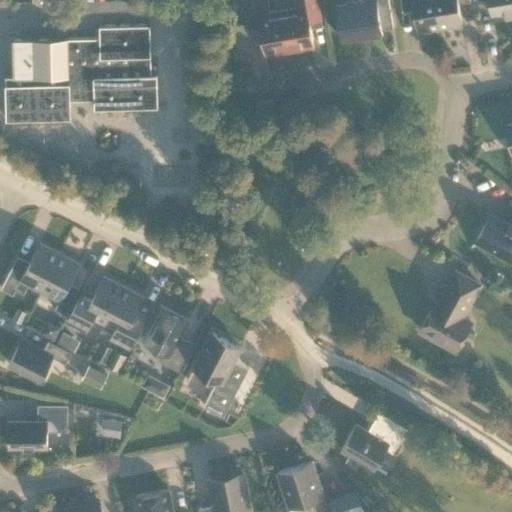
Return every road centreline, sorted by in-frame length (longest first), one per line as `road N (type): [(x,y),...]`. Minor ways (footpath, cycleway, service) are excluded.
road 1 (residential): [(0,488),(271,436),(309,407),(313,382),(303,341)]
road 2 (residential): [(287,318),(341,241),(425,219),(441,206),(459,85)]
road 3 (residential): [(287,318),(21,182)]
road 4 (unclassified): [(511,456),(364,367),(303,341)]
road 5 (residential): [(459,85),(412,57),(253,83)]
